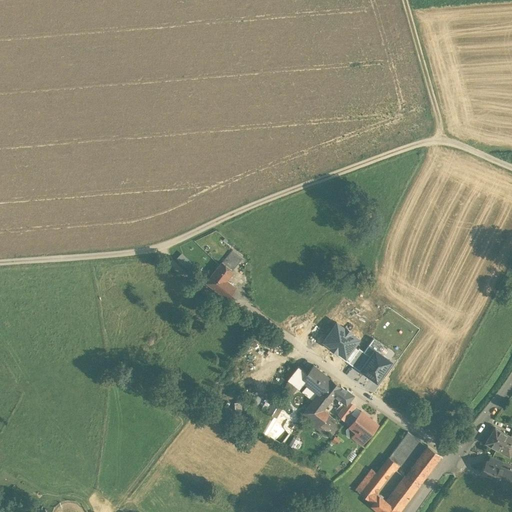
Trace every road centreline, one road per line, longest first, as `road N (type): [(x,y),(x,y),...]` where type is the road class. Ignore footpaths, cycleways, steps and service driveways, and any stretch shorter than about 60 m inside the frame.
road 1 (track): [(511,165),(443,135),(159,249),(0,263)]
road 2 (residential): [(455,456),(246,307),(198,289)]
road 3 (track): [(404,0),(443,135)]
